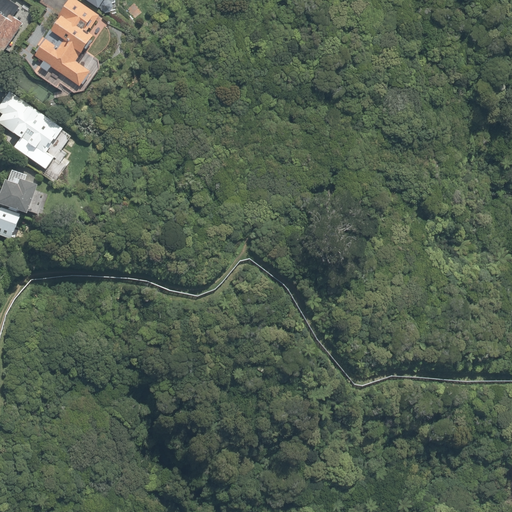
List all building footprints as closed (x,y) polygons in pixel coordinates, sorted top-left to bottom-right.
[(97,16),(74,0),(70,0),(47,34),(61,43),(57,47),(45,39),(32,58),(41,64),(37,71),(46,77),(51,70),(80,90),(92,72),(77,62),(94,36),(87,31),(97,16)] [(89,0),(105,10),(110,0),(89,0)] [(0,59),(21,25),(8,17),(6,20),(0,15),(0,59)] [(62,131),(8,94),(0,105),(0,115),(2,117),(0,120),(0,127),(20,141),(12,151),(44,173),(54,158),(47,153),(62,131)] [(4,180),(0,194),(0,209),(20,216),(26,217),(36,183),(20,179),(18,184),(4,180)] [(0,209),(0,238),(12,242),(20,216),(0,209)]
